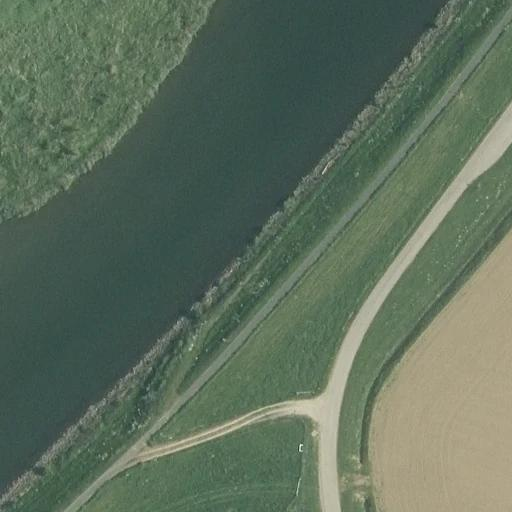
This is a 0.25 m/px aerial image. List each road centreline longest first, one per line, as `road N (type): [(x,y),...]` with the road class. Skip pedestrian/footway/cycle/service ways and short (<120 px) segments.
road 1 (unclassified): [(332,511),(334,397),(362,333),(511,121)]
road 2 (track): [(129,458),(334,397)]
